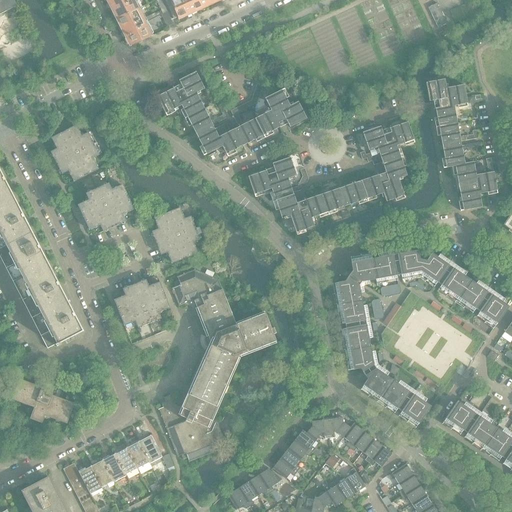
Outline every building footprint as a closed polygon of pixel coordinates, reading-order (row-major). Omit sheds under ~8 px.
[(137,8),(133,0),(106,0),(108,3),(109,6),(110,8),(116,20),(138,9),(137,8)] [(168,13),(161,0),(157,0),(164,14),(161,15),(162,16),(168,13)] [(209,6),(205,0),(169,0),(171,3),(173,6),(174,10),(176,14),(178,17),(179,19),(209,6)] [(437,3),(428,8),(438,28),(447,23),(437,3)] [(145,23),(148,22),(155,19),(157,17),(155,13),(147,17),(143,18),(138,9),(116,20),(122,32),(124,34),(125,37),(130,46),(152,36),(145,23)] [(173,24),(168,13),(162,16),(167,27),(173,24)] [(441,38),(452,33),(449,27),(439,33),(441,38)] [(204,109),(196,93),(204,89),(195,72),(179,80),(183,89),(176,92),(174,88),(157,97),(166,116),(167,116),(167,115),(166,113),(181,105),(187,117),(204,109)] [(257,102),(264,82),(258,80),(251,100),(230,111),(237,124),(241,122),(236,113),(257,102)] [(453,105),(467,103),(466,97),(465,94),(463,85),(445,88),(444,80),(426,83),(429,101),(438,100),(439,108),(435,109),(438,127),(436,127),(435,127),(456,123),(453,105)] [(289,106),(282,91),(284,90),(284,89),(280,90),(265,98),(271,111),(255,119),(263,135),(280,127),(278,123),(285,119),(289,128),(306,119),(297,102),(289,106)] [(228,117),(216,93),(213,95),(223,115),(212,120),(214,124),(228,117)] [(214,129),(204,109),(187,117),(206,153),(203,155),(203,156),(222,146),(218,137),(214,129)] [(263,135),(255,119),(238,127),(218,137),(222,146),(227,157),(228,156),(227,154),(263,135)] [(414,143),(407,122),(389,128),(391,133),(383,135),(380,127),(362,133),(369,151),(377,148),(379,155),(371,158),(370,154),(365,155),(364,151),(360,153),(362,159),(366,158),(368,162),(372,161),(373,165),(382,162),(383,164),(400,158),(396,146),(412,140),(413,143),(414,143)] [(480,150),(479,143),(461,146),(460,142),(478,138),(477,130),(472,131),(473,135),(459,138),(456,123),(435,127),(435,128),(436,128),(436,127),(438,127),(446,167),(443,168),(443,167),(443,168),(443,169),(455,166),(464,164),(461,150),(475,147),(476,151),(480,150)] [(99,155),(87,133),(81,136),(77,127),(74,126),(53,137),(52,140),(57,149),(52,151),(51,153),(61,173),(63,173),(68,171),(73,180),(75,181),(98,169),(93,158),(99,155)] [(297,186),(291,189),(287,179),(296,176),(290,158),(272,164),(275,172),(267,175),(266,171),(248,177),(255,197),(256,197),(255,194),(271,188),(275,201),(293,195),(292,193),(303,189),(308,179),(304,169),(300,170),(303,176),(297,186)] [(403,195),(398,178),(406,176),(400,158),(383,164),(385,173),(360,181),(366,199),(383,193),(386,201),(403,195)] [(497,193),(495,183),(497,183),(496,181),(495,181),(491,158),(486,159),(488,173),(475,175),(473,162),(464,164),(455,166),(463,210),(460,210),(460,211),(481,207),(479,194),(496,191),(496,193),(496,194),(497,193)] [(0,201),(12,195),(6,183),(0,170),(0,201)] [(366,199),(360,181),(321,195),(327,212),(366,199)] [(124,222),(125,220),(123,215),(132,210),(133,208),(123,186),(121,185),(111,190),(109,185),(107,184),(87,193),(86,195),(89,200),(79,204),(78,206),(88,228),(91,229),(100,225),(102,230),(104,231),(124,222)] [(0,247),(31,231),(25,219),(12,195),(0,201),(0,247)] [(313,226),(310,218),(327,212),(321,195),(296,203),(293,195),(275,201),(278,210),(281,219),(282,218),(283,218),(284,219),(286,218),(286,217),(290,216),(296,233),(313,226)] [(199,238),(195,228),(191,218),(189,217),(184,219),(180,209),(178,208),(155,217),(154,219),(158,229),(153,231),(152,233),(158,247),(161,255),(167,252),(171,262),(173,263),(196,254),(197,252),(193,242),(198,240),(199,238)] [(511,231),(511,230),(511,211),(503,225),(511,231)] [(47,263),(41,250),(31,231),(0,247),(0,256),(12,281),(47,263)] [(420,272),(423,260),(419,259),(418,250),(372,259),(375,279),(411,273),(411,274),(420,272)] [(470,280),(453,268),(451,267),(431,253),(426,261),(423,260),(420,272),(428,278),(428,277),(458,297),(470,280)] [(365,281),(375,279),(372,259),(372,258),(361,260),(361,261),(351,263),(352,270),(345,281),(337,283),(339,293),(338,293),(340,303),(361,299),(360,290),(362,289),(365,284),(366,284),(365,281)] [(66,299),(60,287),(47,263),(12,281),(31,318),(43,312),(66,299)] [(225,385),(238,356),(276,341),(273,334),(276,333),(273,328),(271,329),(265,313),(236,325),(218,280),(194,270),(177,277),(178,281),(174,283),(176,287),(172,288),(179,306),(184,304),(198,310),(208,337),(213,339),(183,408),(175,405),(171,394),(164,397),(165,402),(161,403),(163,407),(159,409),(177,457),(181,455),(183,459),(187,458),(189,462),(218,451),(216,446),(220,445),(219,440),(223,439),(217,423),(210,420),(219,400),(221,400),(227,386),(225,385)] [(169,306),(164,295),(159,282),(148,286),(146,280),(122,289),(125,296),(114,300),(123,324),(126,325),(135,321),(137,326),(139,327),(159,319),(160,317),(158,312),(168,308),(169,306)] [(509,306),(492,295),(470,280),(458,297),(475,309),(479,312),(488,317),(487,318),(496,325),(509,306)] [(425,287),(417,282),(415,286),(423,291),(425,287)] [(401,292),(400,286),(397,285),(382,287),(380,290),(381,296),(384,297),(399,294),(401,292)] [(483,341),(471,333),(473,330),(464,324),(463,325),(461,323),(462,322),(453,316),(451,319),(439,311),(441,308),(432,302),(430,305),(411,291),(400,306),(396,304),(383,323),(387,326),(385,328),(381,335),(383,349),(395,356),(393,360),(401,365),(403,362),(410,367),(415,371),(413,374),(422,380),(423,378),(425,380),(424,381),(433,387),(435,384),(443,390),(461,364),(468,368),(472,358),(483,341)] [(83,331),(76,318),(66,299),(43,312),(31,318),(47,349),(55,345),(56,347),(60,345),(60,343),(65,341),(66,344),(75,339),(74,336),(83,331)] [(366,324),(367,324),(368,323),(368,321),(367,320),(365,320),(361,299),(340,303),(342,314),(343,314),(347,338),(346,338),(348,349),(370,345),(366,324)] [(384,316),(381,301),(379,299),(373,300),(371,303),(374,318),(376,320),(382,319),(384,316)] [(503,348),(496,344),(493,348),(500,353),(503,348)] [(392,380),(377,369),(376,368),(377,367),(377,366),(376,365),(375,364),(374,365),(373,365),(370,345),(348,349),(350,360),(351,360),(353,370),(360,368),(367,379),(363,385),(371,391),(371,392),(379,398),(392,380)] [(494,362),(498,355),(492,350),(487,357),(494,362)] [(430,406),(413,394),(413,393),(413,392),(412,391),(410,391),(409,391),(409,392),(392,380),(379,398),(388,404),(389,403),(409,417),(409,418),(418,424),(430,406)] [(68,421),(73,406),(50,398),(51,396),(52,394),(54,389),(43,385),(41,390),(18,382),(13,397),(35,405),(31,416),(43,420),(45,413),(68,421)] [(479,389),(476,392),(485,398),(487,395),(479,389)] [(476,392),(474,396),(483,401),(485,398),(476,392)] [(474,396),(472,399),(480,405),(483,401),(474,396)] [(491,398),(489,401),(497,407),(500,403),(491,398)] [(478,408),(480,405),(472,399),(469,402),(478,408)] [(496,428),(474,413),(457,401),(445,419),(454,426),(455,425),(475,439),(474,440),(483,446),(496,428)] [(489,401),(487,404),(495,410),(497,407),(489,401)] [(487,404),(484,408),(493,413),(495,410),(487,404)] [(490,417),(493,413),(484,408),(482,411),(490,417)] [(350,428),(343,422),(342,418),(332,419),(334,432),(336,432),(344,437),(350,428)] [(334,432),(332,419),(323,420),(324,433),(325,438),(334,438),(334,432)] [(324,433),(323,420),(311,421),(312,426),(306,433),(316,440),(322,433),(324,433)] [(350,448),(363,432),(354,424),(354,423),(350,428),(344,437),(349,442),(346,445),(350,448)] [(511,438),(496,428),(483,446),(492,452),(493,451),(511,464),(511,438)] [(311,446),(316,440),(306,433),(302,429),(301,430),(302,431),(295,440),(312,453),(315,449),(311,446)] [(357,447),(362,452),(372,439),(363,432),(350,448),(354,451),(357,447)] [(161,456),(157,448),(150,435),(150,436),(138,442),(149,462),(161,456)] [(369,463),(382,446),(373,439),(373,438),(372,439),(362,452),(368,456),(365,460),(369,463)] [(312,453),(295,440),(288,449),(287,448),(286,449),(287,450),(301,460),(305,454),(309,457),(312,453)] [(149,462),(138,442),(126,448),(137,468),(149,462)] [(382,467),(392,454),(382,446),(369,463),(373,466),(376,462),(382,467)] [(137,468),(126,448),(114,454),(125,474),(137,468)] [(296,465),(301,460),(287,450),(280,459),(297,472),(300,468),(296,465)] [(125,474),(114,454),(102,460),(113,481),(125,474)] [(173,466),(169,454),(162,457),(166,469),(173,466)] [(332,468),(339,460),(332,455),(325,463),(332,468)] [(297,472),(280,459),(273,468),(272,467),(272,468),(286,479),(291,473),(294,476),(297,472)] [(113,481),(102,460),(90,466),(101,487),(113,481)] [(66,475),(77,469),(74,463),(63,469),(66,475)] [(412,474),(406,465),(406,464),(387,476),(390,480),(394,478),(398,484),(413,475),(413,474),(412,474)] [(101,487),(90,466),(79,473),(80,475),(83,481),(86,486),(89,492),(89,493),(101,487)] [(278,483),(272,473),(268,468),(267,468),(268,469),(258,475),(270,493),(274,490),(271,487),(278,483)] [(80,475),(79,473),(77,469),(66,475),(69,481),(80,475)] [(365,487),(354,469),(349,472),(352,476),(346,479),(355,494),(355,493),(364,487),(365,487)] [(371,480),(365,474),(366,472),(364,470),(360,474),(367,485),(371,480)] [(72,486),(83,481),(80,475),(69,481),(72,486)] [(270,493),(258,475),(248,482),(248,481),(247,481),(257,496),(263,492),(266,496),(270,493)] [(401,496),(419,485),(413,475),(398,484),(402,490),(399,492),(401,496)] [(63,511),(46,478),(23,489),(35,511),(63,511)] [(355,494),(346,479),(340,483),(337,480),(333,482),(344,500),(354,494),(355,494)] [(75,492),(86,486),(83,481),(72,486),(75,492)] [(257,496),(247,481),(247,482),(238,489),(249,507),(254,504),(251,500),(257,496)] [(344,500),(333,482),(329,485),(332,489),(325,493),(331,503),(334,507),(335,507),(335,506),(344,500)] [(425,494),(419,485),(401,496),(404,500),(407,498),(411,504),(426,495),(426,494),(425,494)] [(78,498),(89,492),(86,486),(75,492),(78,498)] [(249,507),(238,489),(228,495),(228,494),(227,495),(237,509),(243,505),(246,509),(249,507)] [(81,504),(92,498),(89,493),(89,492),(78,498),(81,504)] [(331,503),(325,493),(318,498),(314,497),(312,509),(323,511),(324,507),(331,503)] [(420,511),(432,505),(426,495),(411,504),(415,510),(411,511),(420,511)] [(391,503),(387,496),(382,499),(386,506),(391,503)] [(84,509),(95,504),(92,498),(81,504),(84,509)]
